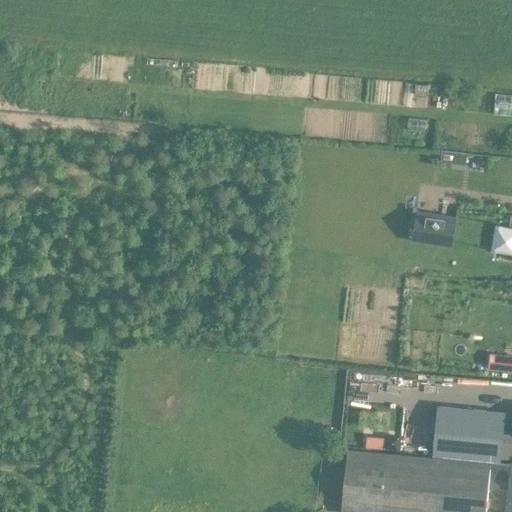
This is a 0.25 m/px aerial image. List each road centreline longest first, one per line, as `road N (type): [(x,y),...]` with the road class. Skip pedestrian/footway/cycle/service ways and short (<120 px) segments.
road 1 (track): [(52,267),(93,176),(135,192),(222,176),(256,206),(216,300),(175,307),(109,281)]
road 2 (track): [(0,465),(47,453),(84,390),(52,267)]
road 3 (track): [(93,176),(66,157),(38,199),(0,191)]
